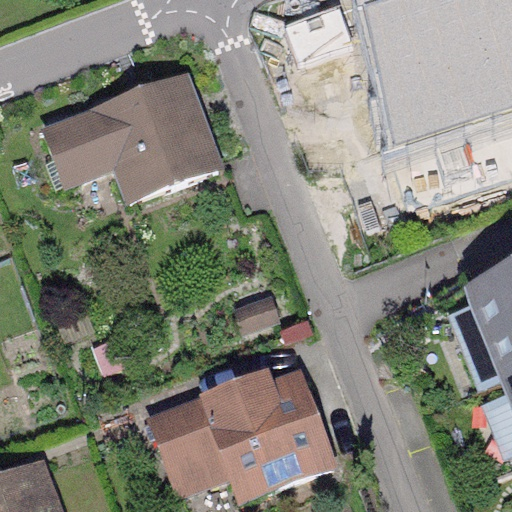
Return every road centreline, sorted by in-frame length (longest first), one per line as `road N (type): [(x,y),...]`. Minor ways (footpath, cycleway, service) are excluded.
road 1 (residential): [(215,0),(411,511)]
road 2 (residential): [(212,0),(0,82)]
